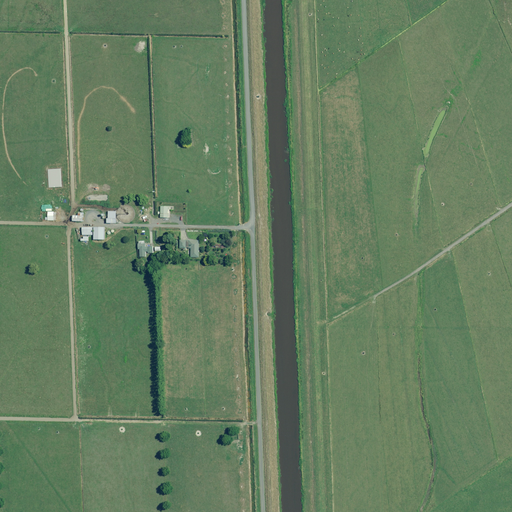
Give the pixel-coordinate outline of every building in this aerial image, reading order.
[(173,210),(173,206),(160,206),(160,218),(169,218),(169,212),(168,212),(168,210),(173,210)] [(117,212),(109,211),(109,218),(108,218),(107,223),(116,223),(117,212)] [(83,213),(78,213),(78,216),(73,215),(73,221),(83,221),(83,213)] [(104,240),(104,227),(94,227),(94,240),(104,240)] [(179,248),(186,248),(186,247),(189,247),(189,248),(191,248),(191,257),(198,257),(199,240),(189,240),(189,241),(186,241),(186,240),(180,240),(179,248)] [(146,247),(146,244),(138,244),(138,249),(140,249),(140,257),(146,257),(146,251),(148,251),(148,253),(153,253),(153,246),(146,247)]
